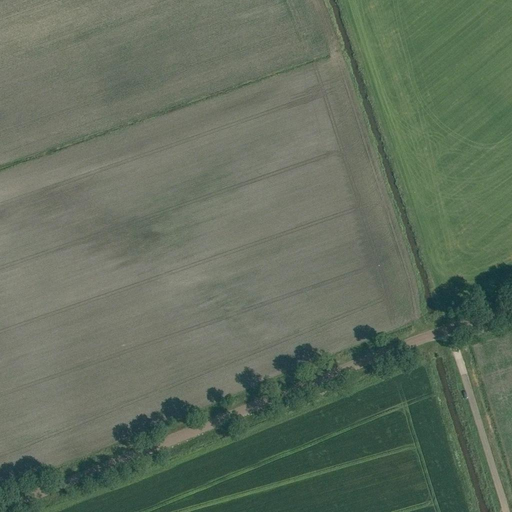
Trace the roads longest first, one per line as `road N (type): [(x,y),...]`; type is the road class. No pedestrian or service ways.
road 1 (unclassified): [(0,507),(449,328)]
road 2 (unclassified): [(506,511),(449,328)]
